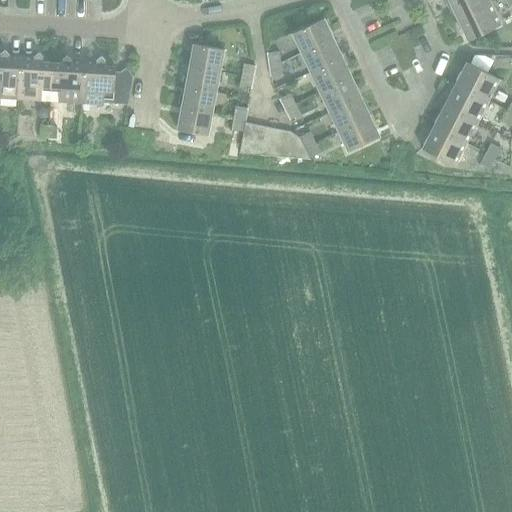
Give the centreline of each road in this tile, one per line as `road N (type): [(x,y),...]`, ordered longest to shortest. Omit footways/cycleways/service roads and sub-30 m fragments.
road 1 (residential): [(441,47),(415,101),(392,99),(340,0)]
road 2 (residential): [(0,22),(114,29),(146,23)]
road 3 (residential): [(146,23),(285,0)]
